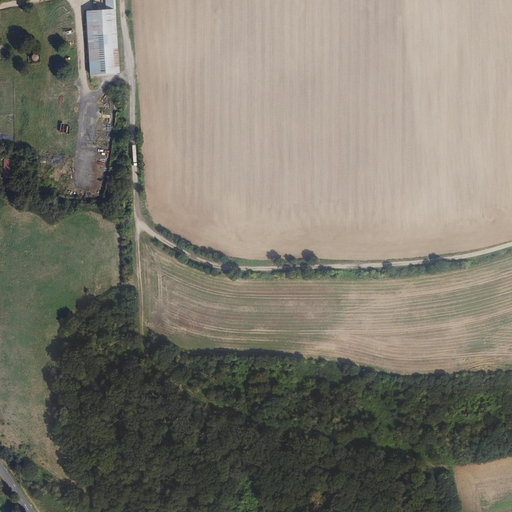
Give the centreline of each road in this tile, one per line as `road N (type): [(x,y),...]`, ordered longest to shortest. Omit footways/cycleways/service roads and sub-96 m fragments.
road 1 (track): [(124,0),(149,345),(165,375),(212,409),(427,469),(442,493),(441,511)]
road 2 (track): [(141,216),(179,248),(229,266),(355,267),(511,243)]
road 3 (track): [(141,216),(84,193),(0,188)]
